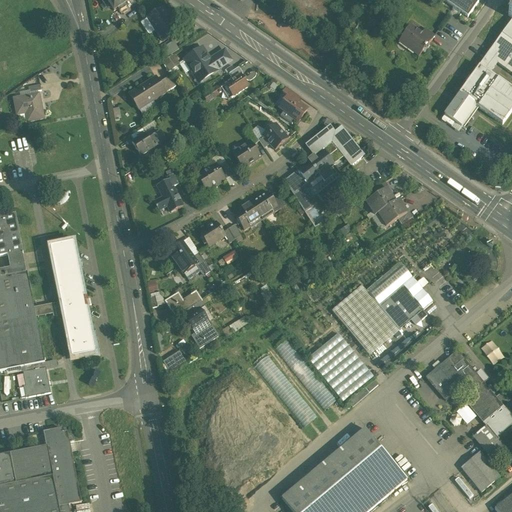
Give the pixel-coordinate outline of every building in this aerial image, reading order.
[(106,0),(107,0),(104,2),(108,9),(111,7),(114,11),(118,9),(126,3),(130,1),(129,0),(106,0)] [(443,0),(468,17),(480,0),(443,0)] [(126,3),(118,9),(120,12),(128,6),(126,3)] [(162,9),(147,18),(147,19),(148,20),(155,31),(162,42),(177,32),(162,9)] [(147,19),(141,23),(148,35),(155,31),(148,20),(147,19)] [(511,20),(487,56),(497,63),(511,74),(511,20)] [(422,34),(410,26),(401,39),(408,44),(406,47),(420,56),(425,49),(426,50),(432,41),(422,34)] [(435,36),(425,29),(422,34),(432,41),(435,36)] [(174,42),(160,51),(165,60),(179,51),(174,42)] [(202,50),(185,60),(195,75),(197,73),(202,81),(231,62),(224,52),(209,61),(202,50)] [(487,56),(479,67),(489,74),(493,68),(497,63),(487,56)] [(173,57),(164,63),(169,71),(179,65),(173,57)] [(511,91),(489,74),(479,67),(469,80),(459,94),(476,106),(503,126),(511,113),(511,91)] [(239,68),(228,74),(233,81),(240,76),(242,75),(242,74),(242,73),(239,68)] [(233,81),(226,86),(233,97),(248,88),(240,76),(233,81)] [(169,91),(176,87),(169,77),(163,81),(169,91)] [(156,78),(129,95),(139,110),(165,94),(159,84),(156,78)] [(169,91),(163,81),(159,84),(165,94),(169,91)] [(233,97),(226,86),(221,89),(223,92),(229,101),(233,97)] [(219,87),(210,92),(213,98),(223,92),(221,89),(219,87)] [(298,97),(287,89),(283,94),(287,98),(288,97),(294,102),(298,97)] [(210,92),(205,95),(209,101),(213,98),(210,92)] [(476,106),(459,94),(454,101),(452,105),(468,118),(476,106)] [(30,97),(14,100),(16,110),(25,108),(27,123),(43,120),(39,95),(30,97)] [(294,102),(288,97),(287,98),(284,103),(284,106),(282,110),(284,111),(294,119),(299,122),(307,111),(294,102)] [(461,128),(468,118),(452,105),(444,115),(461,128)] [(290,124),(294,119),(284,111),(280,117),(290,124)] [(262,136),(270,145),(275,151),(288,139),(275,125),(262,136)] [(253,132),(250,128),(244,132),(250,142),(250,141),(253,146),(259,142),(258,140),(253,132)] [(262,136),(257,129),(253,132),(258,140),(262,136)] [(348,139),(340,129),(335,134),(330,129),(327,131),(335,141),(332,143),(338,150),(344,157),(351,167),(363,157),(353,146),(355,145),(350,138),(348,139)] [(142,130),(131,137),(134,142),(145,135),(142,130)] [(327,131),(315,141),(323,150),(332,143),(335,141),(327,131)] [(134,142),(132,144),(140,157),(165,140),(160,133),(149,140),(145,135),(134,142)] [(270,145),(262,136),(258,140),(259,142),(264,150),(270,145)] [(250,142),(240,147),(241,149),(232,154),(243,171),(249,167),(248,166),(260,158),(253,146),(250,141),(250,142)] [(316,158),(298,172),(305,181),(308,185),(319,176),(324,182),(325,181),(325,182),(331,178),(330,177),(331,176),(327,171),(334,166),(334,165),(328,158),(323,150),(315,141),(307,147),(316,158)] [(338,150),(328,158),(334,165),(344,157),(338,150)] [(218,170),(214,163),(208,167),(209,170),(197,177),(206,192),(212,189),(213,190),(214,189),(213,189),(225,181),(218,170)] [(226,165),(218,170),(225,180),(233,175),(226,165)] [(298,172),(292,177),(293,179),(294,178),(299,186),(305,181),(298,172)] [(180,184),(174,175),(167,178),(168,181),(169,181),(172,188),(180,184)] [(292,181),(290,179),(285,182),(297,201),(303,198),(301,195),(296,188),(292,181)] [(168,181),(160,185),(166,197),(153,203),(156,209),(157,209),(158,211),(167,207),(170,213),(182,208),(172,188),(169,181),(168,181)] [(299,186),(296,188),(301,195),(305,192),(310,188),(308,185),(305,181),(299,186)] [(385,183),(373,191),(377,196),(386,190),(386,191),(389,189),(385,183)] [(377,196),(366,203),(374,217),(377,215),(395,203),(386,191),(386,190),(377,196)] [(313,205),(305,192),(301,195),(303,198),(297,201),(302,208),(305,213),(314,228),(315,229),(327,221),(324,216),(323,217),(314,204),(313,205)] [(268,193),(251,204),(261,219),(272,212),(273,214),(279,210),(272,200),(268,193)] [(284,207),(277,197),(272,200),(279,210),(284,207)] [(395,203),(377,215),(386,228),(398,221),(407,215),(406,214),(398,201),(395,203)] [(249,204),(242,208),(241,207),(240,207),(241,208),(234,213),(233,212),(232,213),(244,231),(250,227),(250,226),(261,219),(251,204),(249,205),(249,204)] [(407,215),(398,221),(401,226),(412,218),(409,213),(406,214),(407,215)] [(15,215),(0,218),(0,372),(24,368),(43,364),(45,364),(36,319),(34,309),(27,274),(26,274),(22,254),(23,254),(15,215)] [(216,224),(200,234),(208,247),(224,237),(225,236),(223,233),(216,224)] [(241,236),(235,226),(228,230),(235,240),(241,236)] [(235,240),(228,230),(223,233),(225,236),(224,237),(229,244),(231,243),(231,242),(235,240)] [(182,243),(168,254),(183,275),(197,265),(198,264),(193,258),(182,243)] [(92,338),(74,245),(72,244),(52,247),(50,249),(63,313),(71,358),(73,359),(84,357),(84,358),(97,356),(93,338),(92,338)] [(233,252),(221,258),(224,264),(236,257),(233,252)] [(211,274),(198,254),(193,258),(198,264),(197,265),(206,277),(211,274)] [(399,264),(367,291),(380,307),(403,288),(402,287),(412,279),(399,264)] [(403,288),(380,307),(399,330),(416,316),(421,321),(427,317),(422,312),(432,303),(412,279),(402,287),(403,288)] [(153,283),(146,285),(148,292),(155,290),(153,283)] [(380,307),(367,291),(366,292),(362,287),(332,312),(369,357),(399,332),(399,331),(399,330),(380,307)] [(178,294),(164,302),(171,312),(176,310),(179,316),(182,314),(201,302),(202,302),(196,292),(190,296),(192,298),(184,303),(178,294)] [(201,302),(182,314),(186,320),(182,322),(188,331),(192,331),(193,332),(194,331),(208,322),(200,310),(204,308),(201,302)] [(61,304),(34,309),(36,319),(63,313),(61,304)] [(229,325),(232,332),(238,329),(236,325),(241,323),(242,325),(245,324),(243,319),(229,325)] [(208,322),(194,331),(196,335),(192,337),(199,349),(218,337),(209,323),(208,324),(208,322)] [(308,359),(344,403),(373,379),(338,335),(308,359)] [(335,402),(286,339),(275,348),(324,411),(335,402)] [(179,352),(171,357),(179,369),(187,364),(179,352)] [(457,353),(449,359),(456,367),(463,360),(457,353)] [(317,418),(266,355),(253,365),(304,428),(317,418)] [(456,367),(449,359),(426,379),(445,402),(468,383),(478,394),(466,404),(487,427),(499,440),(497,438),(511,424),(511,419),(509,416),(502,407),(496,399),(483,384),(476,376),(463,360),(456,367)] [(43,364),(24,368),(25,373),(25,374),(44,370),(43,364)] [(44,370),(25,374),(25,373),(23,374),(28,399),(50,394),(45,369),(44,370)] [(476,376),(483,384),(488,380),(481,372),(476,376)] [(374,381),(347,404),(350,409),(378,386),(374,381)] [(511,399),(505,391),(496,399),(502,407),(509,416),(511,413),(511,399)] [(499,440),(487,427),(473,438),(494,463),(508,451),(499,440)] [(62,434),(61,429),(44,433),(46,448),(47,448),(59,508),(68,506),(81,504),(67,433),(62,434)] [(407,480),(365,430),(282,500),(291,511),(345,511),(379,485),(388,496),(407,480)] [(46,448),(0,456),(0,511),(59,511),(59,508),(47,448),(46,448)] [(481,455),(462,470),(481,494),(499,478),(481,455)] [(369,511),(388,496),(379,485),(345,511),(369,511)] [(511,511),(511,496),(494,510),(496,511),(511,511)]
